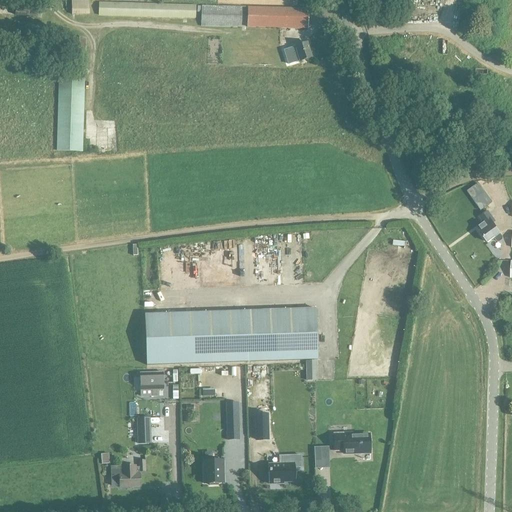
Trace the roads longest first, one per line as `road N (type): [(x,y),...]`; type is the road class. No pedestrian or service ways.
road 1 (unclassified): [(488,511),(491,339),(412,204),(332,0)]
road 2 (track): [(412,204),(385,217),(0,259)]
